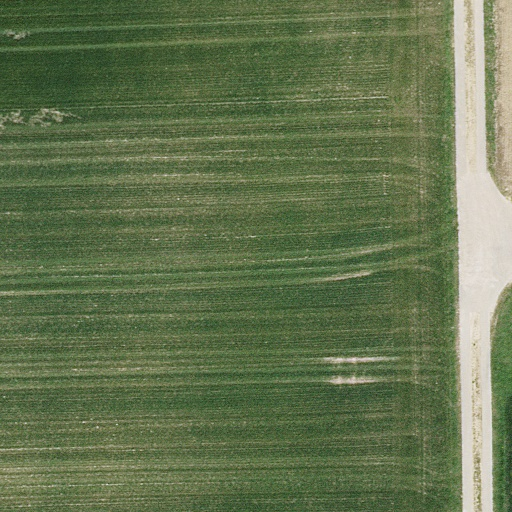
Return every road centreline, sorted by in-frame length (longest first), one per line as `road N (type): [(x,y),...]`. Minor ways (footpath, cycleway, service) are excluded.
road 1 (track): [(482,256),(476,0)]
road 2 (track): [(477,511),(482,256)]
